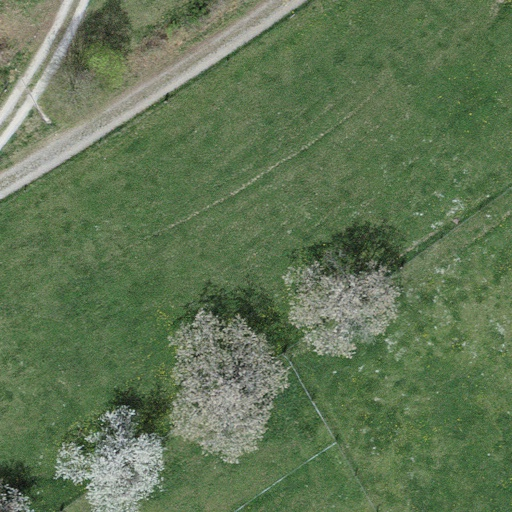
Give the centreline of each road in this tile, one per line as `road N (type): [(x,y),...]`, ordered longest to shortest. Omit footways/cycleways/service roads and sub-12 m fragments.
road 1 (track): [(0,188),(209,61),(288,0)]
road 2 (track): [(83,0),(38,90),(0,143)]
